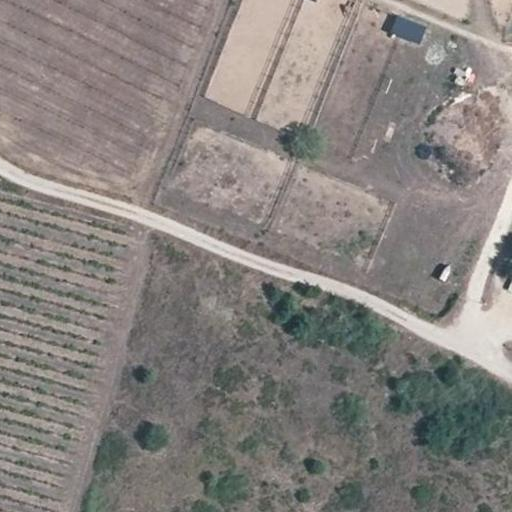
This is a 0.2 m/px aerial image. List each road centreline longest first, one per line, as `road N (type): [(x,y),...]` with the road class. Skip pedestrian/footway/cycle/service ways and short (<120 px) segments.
road 1 (track): [(0,155),(34,179),(324,283),(511,373)]
road 2 (unknown): [(446,337),(511,190)]
